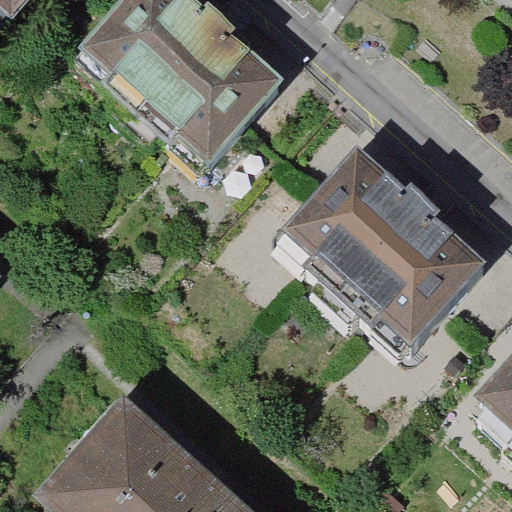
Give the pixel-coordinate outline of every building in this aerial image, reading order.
[(0,0),(0,21),(19,0),(0,0)] [(193,0),(149,0),(87,70),(218,187),(300,95),(193,0)] [(506,270),(375,157),(287,258),(418,371),(506,270)] [(0,305),(14,290),(0,277),(0,305)] [(511,347),(467,401),(511,439),(511,347)] [(51,511),(243,511),(134,411),(46,507),(51,511)]
